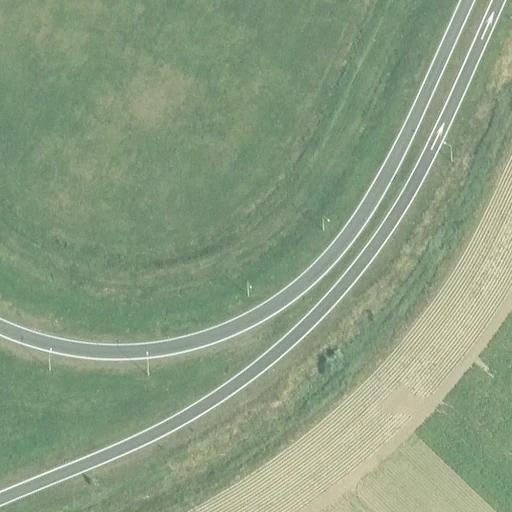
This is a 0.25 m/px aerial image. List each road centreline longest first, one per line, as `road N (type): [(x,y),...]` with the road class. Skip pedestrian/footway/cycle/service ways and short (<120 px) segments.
road 1 (trunk): [(0,501),(179,421),(293,340),(374,246),(426,154),(495,0)]
road 2 (trunk): [(463,0),(391,160),(344,237),(276,309),(196,343),(103,351),(0,329)]
